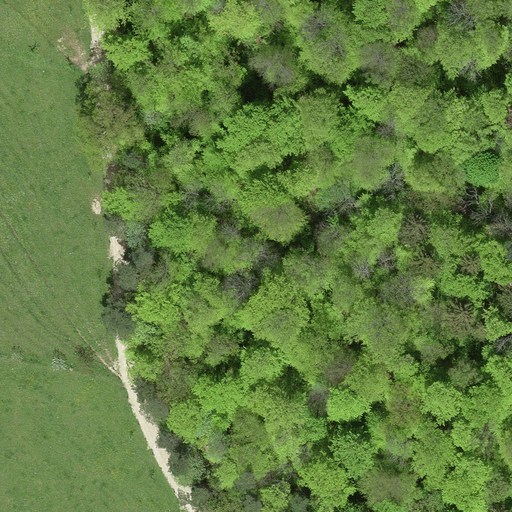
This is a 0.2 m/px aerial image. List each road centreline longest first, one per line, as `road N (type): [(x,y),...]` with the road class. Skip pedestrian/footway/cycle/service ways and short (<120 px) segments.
road 1 (track): [(86,0),(121,350),(156,449),(205,511)]
road 2 (track): [(511,285),(449,190),(403,70),(388,0)]
